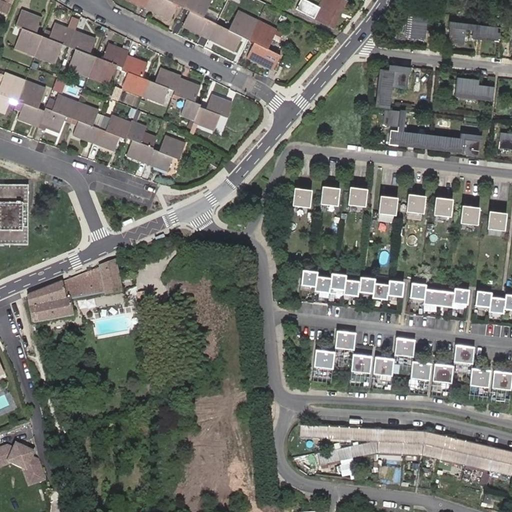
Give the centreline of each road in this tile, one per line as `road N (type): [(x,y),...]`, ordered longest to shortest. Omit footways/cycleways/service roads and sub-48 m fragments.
road 1 (residential): [(245,242),(293,154),(511,176)]
road 2 (residential): [(293,403),(277,451),(289,476),(459,511)]
road 3 (residential): [(511,343),(266,316)]
road 4 (residential): [(289,115),(263,91),(88,4)]
road 5 (residential): [(299,403),(511,435)]
road 6 (residential): [(511,424),(434,405),(299,403)]
road 7 (residential): [(511,69),(367,51),(355,39)]
road 8 (residential): [(0,146),(74,177),(105,248)]
road 9 (tertiary): [(196,205),(289,115)]
